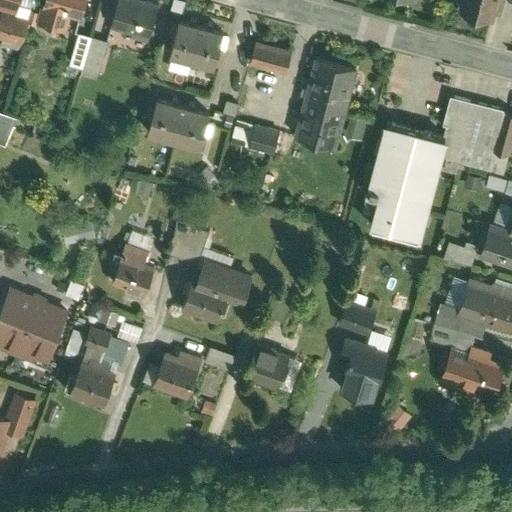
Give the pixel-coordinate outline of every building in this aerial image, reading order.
[(18,0),(0,0),(0,11),(15,15),(18,0)] [(84,0),(43,0),(37,20),(66,29),(70,15),(79,18),(84,0)] [(161,1),(158,0),(118,0),(112,26),(151,37),(161,1)] [(460,0),(458,8),(500,20),(505,0),(460,0)] [(15,15),(0,11),(0,41),(20,46),(28,19),(15,15)] [(224,28),(180,15),(170,52),(214,64),(224,28)] [(90,33),(76,29),(66,68),(79,72),(90,33)] [(90,33),(79,72),(97,77),(108,38),(90,33)] [(294,49),(257,38),(249,64),(286,75),(294,49)] [(357,65),(316,54),(295,136),(335,146),(357,65)] [(511,111),(451,95),(441,132),(449,134),(441,165),(456,174),(459,162),(505,173),(511,143),(511,111)] [(210,111),(157,96),(146,134),(175,142),(200,149),(210,111)] [(238,102),(227,98),(222,110),(234,114),(238,102)] [(16,116),(0,110),(0,144),(4,147),(16,116)] [(351,134),(364,138),(369,121),(356,116),(351,134)] [(441,132),(384,117),(365,191),(377,194),(369,225),(421,238),(429,209),(441,165),(449,134),(441,132)] [(249,146),(254,125),(238,118),(232,139),(249,146)] [(281,128),(256,121),(254,125),(249,146),(274,153),(281,128)] [(216,178),(206,167),(197,174),(206,186),(216,178)] [(511,178),(490,173),(487,185),(511,192),(511,178)] [(153,183),(132,178),(130,189),(150,193),(153,183)] [(201,253),(204,244),(209,229),(179,218),(172,253),(197,262),(201,253)] [(94,220),(65,227),(69,243),(98,236),(94,220)] [(511,264),(511,230),(488,224),(482,245),(481,251),(480,255),(511,264)] [(131,228),(122,252),(144,260),(153,237),(131,228)] [(449,239),(444,255),(472,263),(476,249),(481,251),(482,245),(466,239),(464,244),(449,239)] [(205,254),(229,263),(233,255),(204,244),(201,253),(205,254)] [(112,268),(115,269),(122,252),(114,249),(109,261),(112,268)] [(144,260),(122,252),(115,269),(113,275),(122,279),(120,284),(144,293),(155,264),(144,260)] [(197,276),(196,280),(228,292),(246,299),(255,273),(229,263),(205,254),(197,276)] [(495,273),(494,280),(469,273),(459,307),(458,311),(485,319),(511,328),(511,285),(508,284),(510,278),(495,273)] [(193,274),(181,307),(218,320),(228,292),(196,280),(197,276),(193,274)] [(85,283),(71,278),(66,293),(79,298),(85,283)] [(10,283),(0,309),(0,344),(49,363),(71,306),(10,283)] [(351,299),(364,303),(368,294),(354,289),(351,299)] [(481,335),(485,319),(458,311),(459,307),(449,298),(442,296),(435,321),(474,333),(481,335)] [(347,297),(337,322),(368,333),(377,308),(364,303),(351,299),(347,297)] [(106,307),(102,319),(117,324),(121,312),(106,307)] [(121,336),(140,342),(145,324),(126,319),(121,336)] [(472,343),(474,333),(435,321),(430,337),(452,344),(490,356),(492,349),(472,343)] [(89,326),(83,343),(103,350),(109,333),(89,326)] [(130,341),(109,333),(103,350),(100,357),(121,365),(130,341)] [(350,358),(340,388),(373,399),(389,349),(346,335),(339,355),(350,358)] [(100,357),(103,350),(83,343),(77,359),(82,361),(83,357),(98,362),(100,357)] [(292,355),(258,343),(246,377),(280,389),(281,387),(292,355)] [(490,356),(452,344),(440,382),(492,398),(506,361),(490,356)] [(234,354),(211,345),(205,360),(228,368),(234,354)] [(161,364),(154,384),(188,397),(201,363),(167,350),(161,364)] [(292,355),(281,387),(293,391),(304,359),(292,355)] [(72,365),(63,390),(102,405),(116,369),(98,362),(83,357),(82,361),(79,368),(72,365)] [(154,384),(161,364),(150,360),(143,380),(154,384)] [(36,397),(16,390),(6,414),(12,416),(7,429),(23,434),(36,397)] [(403,419),(417,404),(403,392),(390,407),(403,419)] [(217,403),(206,399),(201,410),(213,415),(217,403)] [(6,414),(0,411),(0,448),(7,429),(12,416),(6,414)]
